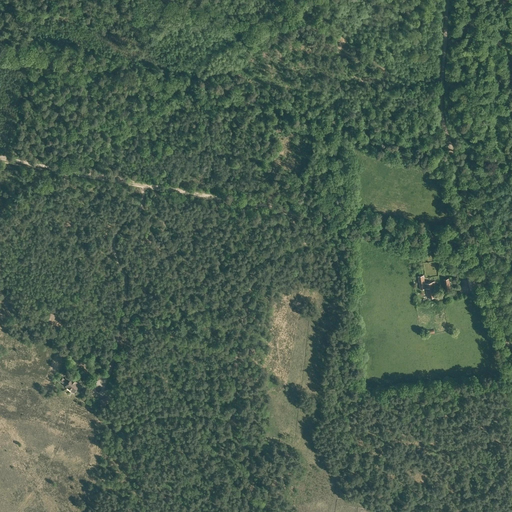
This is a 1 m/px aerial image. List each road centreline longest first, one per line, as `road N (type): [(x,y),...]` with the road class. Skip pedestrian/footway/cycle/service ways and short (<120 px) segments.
road 1 (track): [(476,244),(0,159)]
road 2 (track): [(478,244),(443,121),(449,0)]
road 3 (track): [(301,1),(175,92)]
road 4 (track): [(175,92),(64,172)]
road 5 (track): [(511,360),(478,244)]
